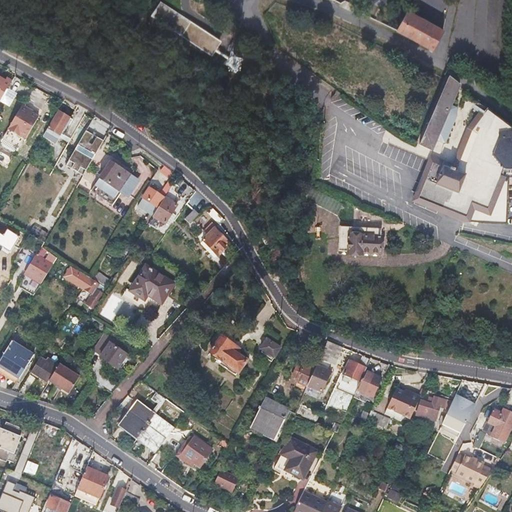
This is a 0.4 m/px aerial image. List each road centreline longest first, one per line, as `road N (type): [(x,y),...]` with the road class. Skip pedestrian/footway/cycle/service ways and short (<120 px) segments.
road 1 (residential): [(511,379),(403,360),(299,325),(199,187),(140,135),(0,56)]
road 2 (residential): [(203,511),(86,433),(0,396)]
